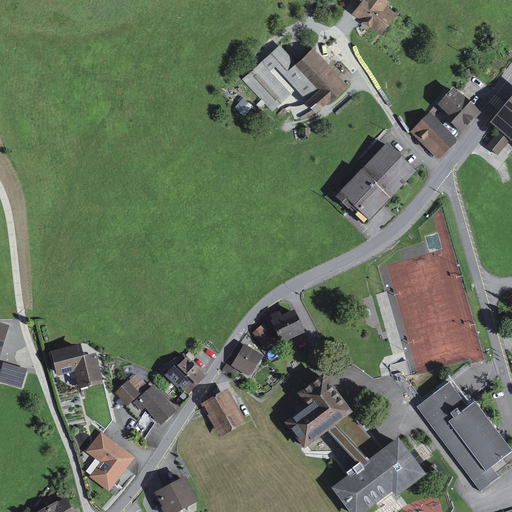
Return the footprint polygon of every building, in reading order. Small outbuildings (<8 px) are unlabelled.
[(380,0),(358,0),(351,10),(376,28),(391,8),(380,0)] [(342,85),(308,48),(294,60),(279,44),(244,76),(272,107),(296,85),(317,108),(342,85)] [(477,113),(450,88),(433,107),(459,131),(477,113)] [(511,98),(493,124),(511,140),(511,98)] [(438,155),(455,139),(430,112),(412,128),(438,155)] [(495,154),(505,141),(496,133),(485,146),(495,154)] [(361,223),(410,170),(384,146),(335,198),(361,223)] [(280,340),(302,331),(294,311),(271,320),(280,340)] [(79,387),(102,381),(95,354),(83,357),(80,346),(52,352),(58,375),(75,370),(79,387)] [(232,365),(249,376),(261,356),(245,346),(232,365)] [(204,375),(184,357),(167,376),(188,394),(204,375)] [(26,370),(4,364),(0,377),(0,380),(21,386),(26,370)] [(286,423),(304,446),(351,411),(323,376),(300,393),(310,406),(286,423)] [(419,407),(483,490),(500,477),(493,468),(511,453),(511,446),(476,400),(469,406),(451,382),(419,407)] [(126,402),(137,393),(128,383),(117,392),(126,402)] [(137,400),(160,422),(174,407),(151,386),(137,400)] [(204,404),(222,435),(245,421),(227,390),(204,404)] [(133,458),(101,433),(87,452),(102,463),(91,476),(109,490),(133,458)] [(398,439),(335,487),(354,511),(364,511),(392,491),(395,494),(423,473),(398,439)] [(153,492),(163,511),(175,511),(193,503),(180,477),(153,492)] [(34,511),(67,511),(61,499),(34,511)]
